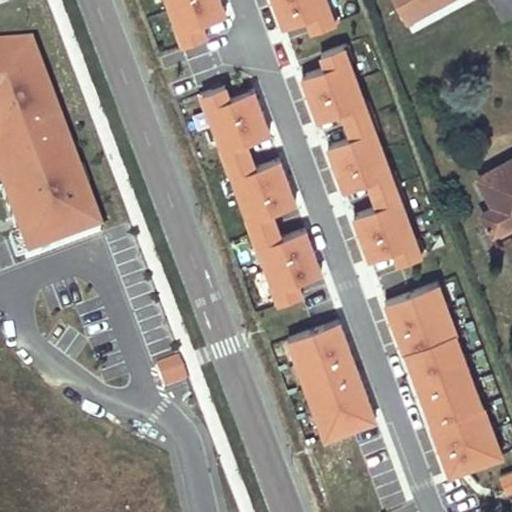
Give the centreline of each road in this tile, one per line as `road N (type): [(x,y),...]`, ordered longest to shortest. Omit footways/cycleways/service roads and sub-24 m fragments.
road 1 (residential): [(435,511),(242,0)]
road 2 (residential): [(0,290),(20,303),(20,326),(36,353),(103,399),(160,412),(186,435),(204,511)]
